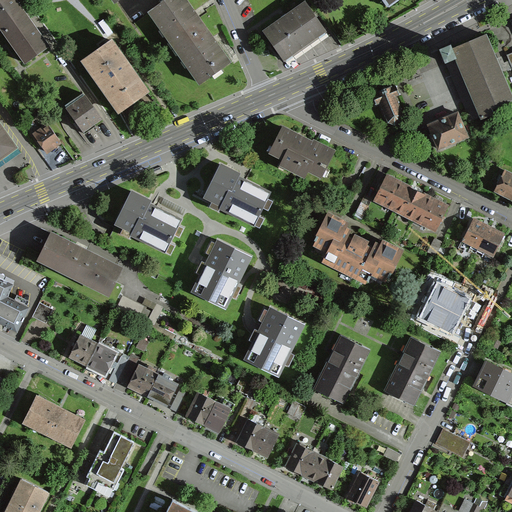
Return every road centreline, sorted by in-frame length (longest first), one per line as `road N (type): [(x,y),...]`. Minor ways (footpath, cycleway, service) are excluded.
road 1 (residential): [(343,511),(0,340)]
road 2 (secondary): [(0,211),(270,95)]
road 3 (residential): [(270,95),(511,216)]
road 4 (secondary): [(270,95),(464,0)]
road 5 (residential): [(391,511),(469,351)]
